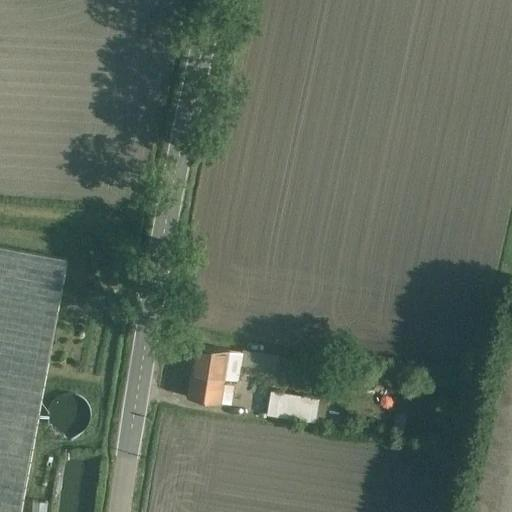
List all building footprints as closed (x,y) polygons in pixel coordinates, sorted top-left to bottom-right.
[(0,511),(22,511),(43,385),(68,260),(0,247),(0,511)] [(511,511),(511,338),(474,511),(511,511)] [(184,395),(220,402),(225,377),(240,379),(245,352),(193,343),(184,395)] [(328,396),(255,386),(251,415),(324,425),(328,396)] [(98,414),(98,413),(98,408),(96,403),(92,396),(88,393),(84,390),(79,389),(73,388),(65,389),(59,392),(56,394),(52,398),(50,403),(48,407),(48,413),(49,421),(51,426),(53,430),(57,433),(61,436),(66,438),(71,439),(78,438),(83,437),(87,435),(90,432),(94,428),(96,424),(98,420),(98,414)] [(33,500),(31,511),(46,511),(48,502),(33,500)]
